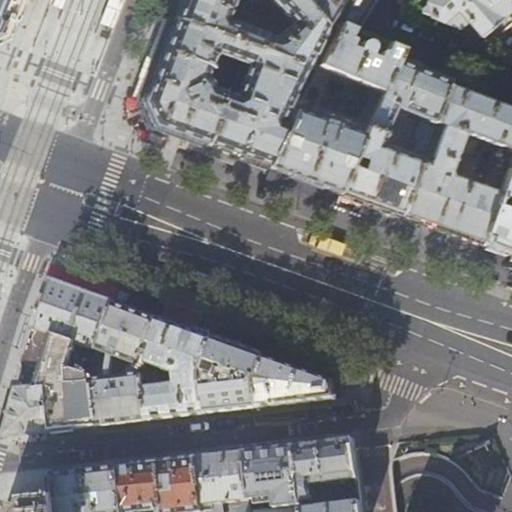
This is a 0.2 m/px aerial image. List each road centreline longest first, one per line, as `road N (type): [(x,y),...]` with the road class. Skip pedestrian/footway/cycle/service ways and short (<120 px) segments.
road 1 (residential): [(0,463),(374,420),(389,405),(419,318)]
road 2 (secondary): [(419,318),(207,242)]
road 3 (residential): [(511,86),(378,27),(401,0)]
road 4 (residential): [(134,0),(73,160)]
road 5 (secondary): [(207,242),(142,188),(73,160)]
road 6 (secondary): [(51,214),(207,242)]
road 7 (unclassified): [(0,355),(51,214)]
